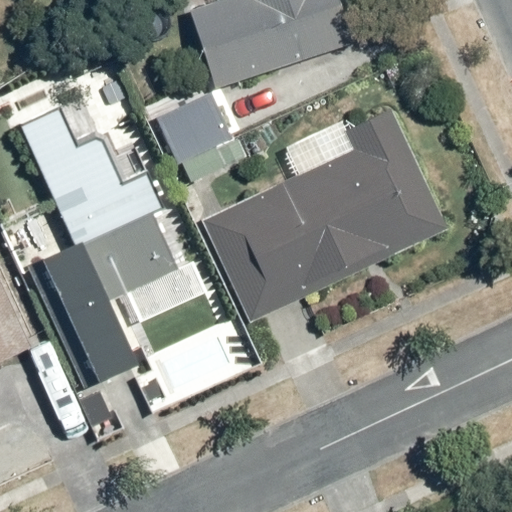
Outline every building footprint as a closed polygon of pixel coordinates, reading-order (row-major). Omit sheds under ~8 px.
[(182,0),(210,85),(347,40),(334,0),(182,0)] [(218,92),(155,112),(171,161),(233,140),(218,92)] [(61,98),(13,120),(65,235),(28,252),(89,385),(122,370),(96,310),(180,272),(159,225),(170,220),(160,199),(171,195),(147,142),(114,157),(97,120),(76,130),(61,98)] [(176,195),(194,233),(202,229),(245,320),(450,224),(393,104),(350,124),(345,114),(279,144),(290,167),(242,190),(232,168),(176,195)] [(0,352),(18,345),(0,299),(0,352)]
